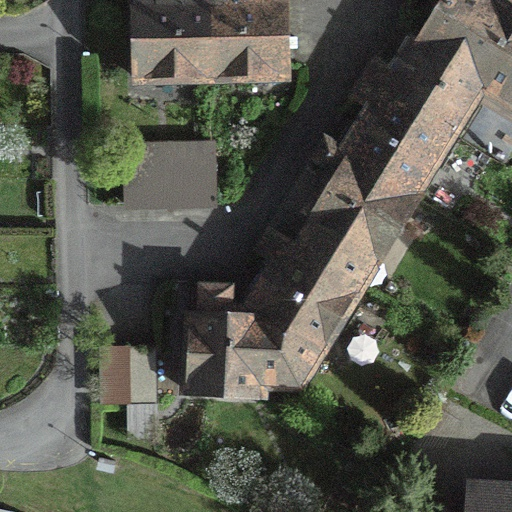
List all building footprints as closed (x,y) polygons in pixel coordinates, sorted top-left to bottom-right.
[(134,0),(136,78),(211,76),(210,1),(158,2),(157,0),(134,0)] [(232,0),(210,1),(211,76),(286,74),(284,0),(232,0)] [(497,55),(479,84),(480,85),(511,104),(511,8),(499,0),(445,0),(435,17),(497,55)] [(497,55),(435,17),(400,73),(375,58),(363,77),(452,131),(480,85),(479,84),(497,55)] [(325,138),(325,139),(415,195),(416,194),(414,192),(452,131),(363,77),(351,96),(376,111),(350,153),(325,138)] [(415,195),(325,139),(312,158),(337,174),(295,243),(361,283),(415,195)] [(158,176),(159,205),(212,204),(211,145),(181,146),(181,175),(158,176)] [(181,175),(181,146),(127,147),(128,205),(159,205),(158,176),(181,175)] [(255,307),(321,347),(361,283),(295,243),(294,244),(269,229),(256,249),(281,264),(255,307)] [(298,384),(321,347),(255,307),(254,309),(253,317),(229,315),(230,286),(200,285),(198,314),(191,314),(187,391),(260,395),(261,382),(298,384)] [(156,345),(126,346),(127,405),(157,405),(156,345)] [(511,511),(511,491),(468,489),(466,511),(511,511)]
